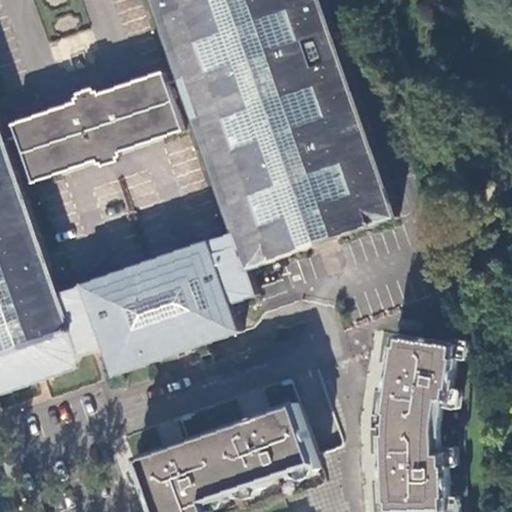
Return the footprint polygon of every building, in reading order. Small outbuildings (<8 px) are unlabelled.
[(155,0),(198,124),(236,232),(249,269),(400,217),(324,0),(155,0)] [(186,129),(165,71),(111,90),(112,92),(103,95),(122,151),(186,129)] [(91,96),(71,103),(72,106),(82,103),(101,159),(112,155),(122,151),(103,95),(112,92),(111,90),(91,96)] [(16,122),(36,181),(101,159),(82,103),(72,106),(71,103),(16,122)] [(0,390),(4,393),(77,368),(84,356),(109,347),(118,373),(241,331),(232,305),(259,295),(249,269),(236,232),(212,240),(212,239),(85,283),(86,284),(63,293),(25,185),(0,114),(0,390)] [(36,181),(25,185),(63,293),(86,284),(85,283),(212,239),(212,240),(236,232),(198,124),(186,129),(122,151),(112,155),(101,159),(36,181)] [(396,334),(395,341),(384,426),(385,511),(430,511),(451,511),(451,466),(450,423),(461,345),(442,342),(442,338),(430,337),(430,340),(396,334)] [(314,445),(298,402),(133,460),(150,511),(213,511),(211,502),(321,464),(314,445)]
